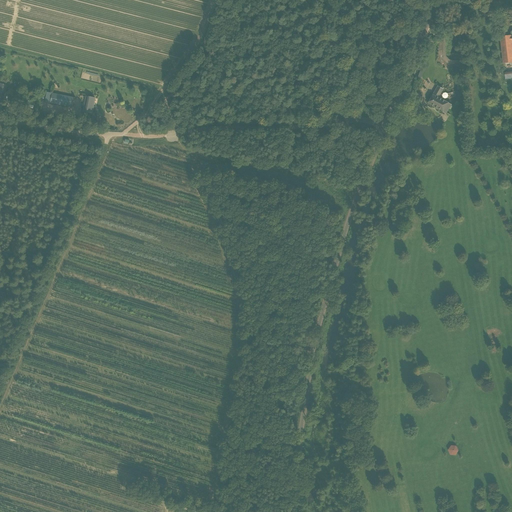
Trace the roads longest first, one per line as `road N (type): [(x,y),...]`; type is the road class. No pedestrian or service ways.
road 1 (unclassified): [(296,511),(316,331),(386,123)]
road 2 (unclassified): [(0,119),(167,136),(386,123)]
road 3 (track): [(223,511),(201,497),(0,438)]
road 4 (unclassified): [(386,123),(437,0)]
